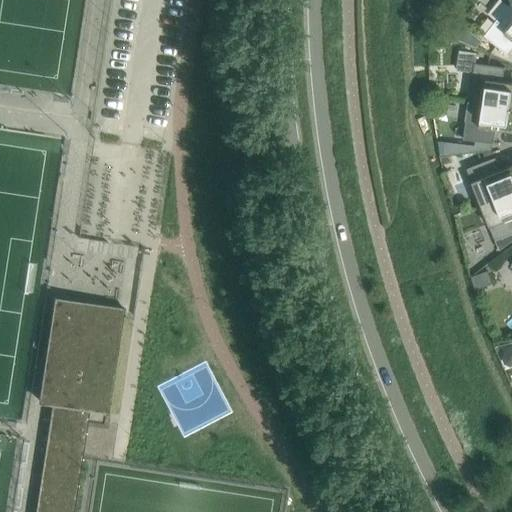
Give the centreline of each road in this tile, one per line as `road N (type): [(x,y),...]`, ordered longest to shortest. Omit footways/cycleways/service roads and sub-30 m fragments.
road 1 (tertiary): [(448,511),(389,389),(359,295),(334,179),(319,0)]
road 2 (tertiary): [(291,0),(315,241),(366,420),(409,511)]
